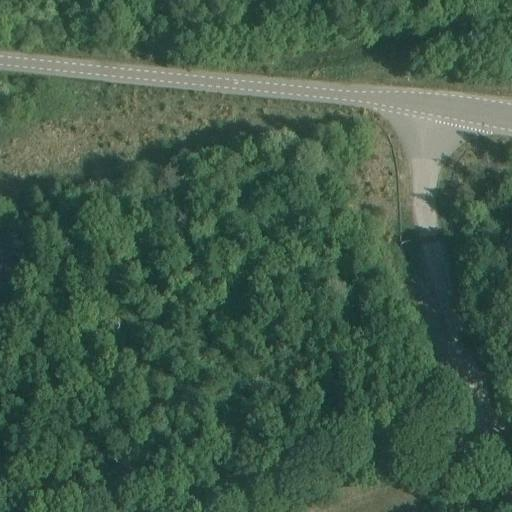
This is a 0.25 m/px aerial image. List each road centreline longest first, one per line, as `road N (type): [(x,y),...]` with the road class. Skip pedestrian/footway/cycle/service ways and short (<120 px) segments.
road 1 (unclassified): [(435,106),(0,61)]
road 2 (unclassified): [(511,496),(429,239),(435,106)]
road 3 (track): [(511,429),(464,431),(203,511)]
